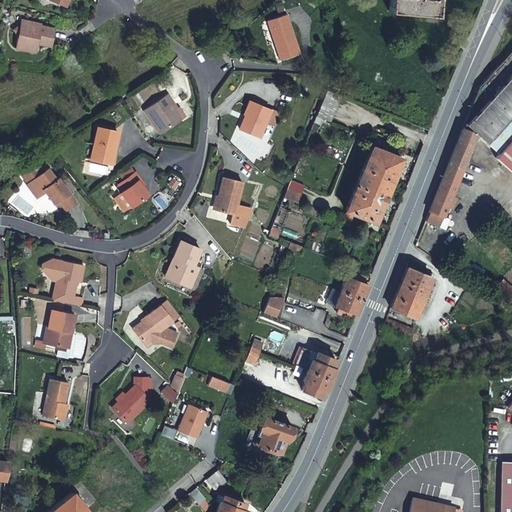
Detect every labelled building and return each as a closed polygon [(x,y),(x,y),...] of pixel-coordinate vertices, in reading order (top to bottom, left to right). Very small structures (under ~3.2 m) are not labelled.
[(437,0),(389,0),(389,9),(436,13),(437,0)] [(273,28),(275,28),(279,43),(277,44),(280,60),(299,55),(291,15),(271,19),(273,28)] [(29,20),(21,19),(9,27),(13,34),(14,46),(24,45),(34,40),(35,41),(48,42),(50,25),(30,22),(29,20)] [(511,68),(464,121),(483,140),(511,109),(511,68)] [(324,87),(314,113),(321,116),(329,119),(340,94),(324,87)] [(246,94),(227,89),(223,103),(225,104),(221,117),(238,122),(242,108),(246,94)] [(158,131),(179,117),(172,107),(175,105),(166,92),(143,108),(158,131)] [(255,97),(246,94),(242,108),(251,111),(255,97)] [(511,109),(483,140),(494,150),(491,154),(511,174),(511,109)] [(314,113),(312,119),(319,122),(321,116),(314,113)] [(89,159),(110,163),(113,147),(112,147),(116,131),(96,127),(89,159)] [(445,169),(428,209),(443,215),(447,205),(452,207),(456,198),(452,197),(451,196),(476,134),(462,127),(445,169)] [(400,156),(371,144),(362,164),(345,208),(374,220),(400,156)] [(32,167),(29,170),(35,177),(38,174),(32,167)] [(125,188),(121,191),(131,205),(149,192),(138,179),(142,176),(136,168),(119,181),(125,188)] [(42,189),(45,192),(54,203),(57,200),(66,192),(67,192),(56,178),(54,180),(45,169),(38,174),(35,177),(29,170),(20,177),(35,196),(42,189)] [(302,184),(288,179),(282,196),(295,201),(302,184)] [(218,211),(230,182),(224,180),(213,209),(218,211)] [(241,186),(230,182),(218,211),(230,215),(226,225),(238,229),(244,213),(233,208),(241,186)] [(35,196),(37,198),(45,192),(42,189),(35,196)] [(66,192),(57,200),(65,210),(75,202),(66,192)] [(351,212),(346,210),(342,222),(347,224),(351,212)] [(244,213),(238,229),(241,230),(247,214),(244,213)] [(270,226),(266,234),(275,237),(279,229),(270,226)] [(288,242),(284,253),(290,255),(295,245),(288,242)] [(192,275),(196,267),(192,265),(198,251),(183,245),(177,261),(180,263),(174,279),(190,286),(191,283),(189,282),(192,275)] [(81,265),(50,260),(40,269),(49,279),(55,273),(57,274),(56,282),(54,301),(83,306),(85,298),(74,296),(76,281),(79,282),(81,265)] [(170,278),(174,279),(180,263),(177,261),(170,278)] [(406,266),(389,306),(399,310),(405,312),(414,316),(430,276),(406,266)] [(344,274),(338,289),(361,298),(367,283),(363,281),(364,276),(352,271),(350,276),(344,274)] [(55,273),(49,279),(51,281),(56,282),(57,274),(55,273)] [(511,281),(503,273),(493,285),(511,302),(511,281)] [(269,288),(266,296),(280,297),(280,289),(269,288)] [(350,311),(355,313),(361,298),(338,289),(332,303),(338,306),(336,311),(348,316),(350,311)] [(272,315),(280,297),(266,296),(260,310),(272,315)] [(174,319),(180,315),(168,299),(162,304),(174,319)] [(167,325),(174,319),(162,304),(148,314),(149,316),(134,327),(146,341),(152,336),(163,341),(173,345),(180,331),(169,327),(167,325)] [(74,330),(77,331),(79,315),(55,311),(53,326),(51,326),(48,343),(72,347),(74,330)] [(385,317),(383,323),(408,333),(411,327),(385,317)] [(152,336),(146,341),(149,345),(153,342),(163,341),(152,336)] [(249,347),(259,351),(260,346),(251,342),(249,347)] [(257,356),(259,351),(249,347),(248,352),(248,353),(257,356)] [(306,348),(299,366),(306,368),(330,378),(334,367),(331,366),(334,359),(306,348)] [(330,378),(306,368),(301,379),(304,380),(300,389),(320,396),(323,388),(326,389),(330,378)] [(176,374),(175,373),(171,385),(177,390),(182,376),(176,374)] [(229,383),(211,376),(208,385),(226,391),(229,383)] [(127,422),(149,399),(143,393),(147,389),(147,377),(135,377),(135,386),(113,408),(127,422)] [(68,381),(49,378),(43,414),(65,417),(67,402),(64,402),(68,381)] [(207,411),(187,403),(176,430),(196,438),(207,411)] [(262,417),(258,415),(247,447),(278,458),(280,453),(286,439),(288,440),(293,426),(263,416),(262,417)] [(511,511),(511,459),(501,459),(500,511),(511,511)] [(226,479),(217,468),(206,477),(215,488),(226,479)] [(196,485),(189,491),(198,503),(205,497),(196,485)] [(73,490),(46,511),(129,511),(130,511),(117,497),(110,503),(99,511),(81,511),(87,507),(73,490)] [(221,499),(217,509),(223,511),(243,511),(244,509),(243,508),(246,503),(225,493),(223,499),(221,499)] [(411,511),(455,511),(457,507),(415,498),(411,511)]
